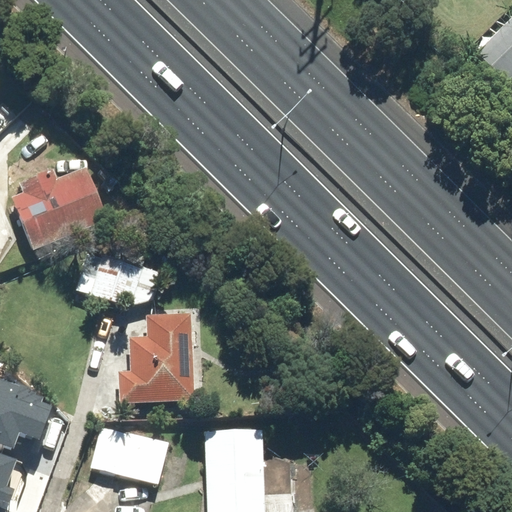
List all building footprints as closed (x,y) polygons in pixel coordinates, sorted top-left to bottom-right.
[(511,78),(511,19),(471,60),(500,90),(511,78)] [(17,200),(39,253),(114,223),(93,170),(62,183),(58,172),(24,186),(28,196),(17,200)] [(158,303),(167,276),(108,258),(102,278),(86,273),(79,293),(133,310),(158,303)] [(199,403),(196,317),(151,319),(152,339),(134,340),(135,374),(123,374),(125,405),(199,403)] [(0,447),(14,453),(21,434),(40,442),(56,401),(0,379),(0,447)] [(105,430),(94,470),(162,487),(172,447),(105,430)] [(269,511),(268,435),(211,436),(212,511),(269,511)] [(0,499),(10,503),(15,491),(7,489),(18,460),(0,452),(0,499)]
